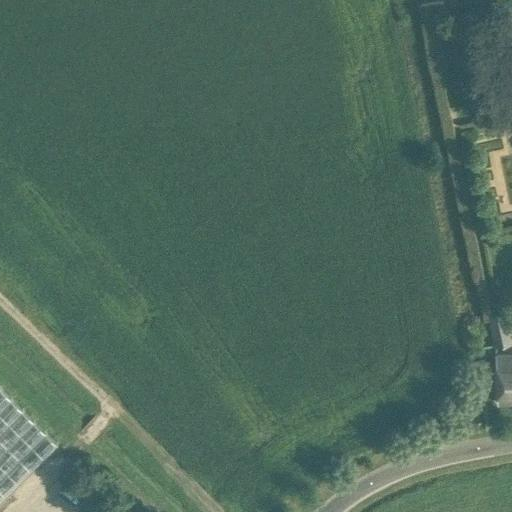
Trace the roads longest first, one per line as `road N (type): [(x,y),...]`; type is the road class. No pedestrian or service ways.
road 1 (track): [(0,300),(110,408),(79,443)]
road 2 (unclassified): [(324,511),(388,472),(511,447)]
